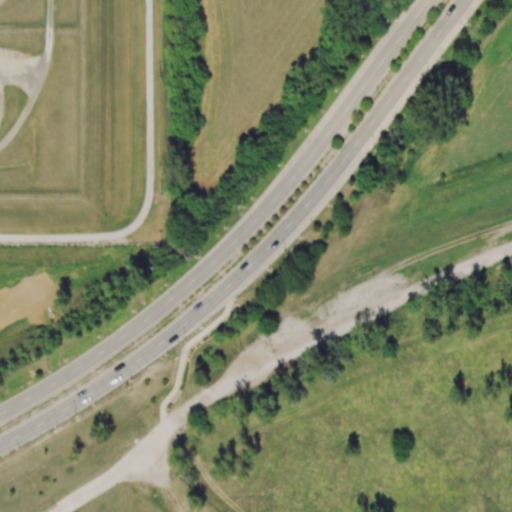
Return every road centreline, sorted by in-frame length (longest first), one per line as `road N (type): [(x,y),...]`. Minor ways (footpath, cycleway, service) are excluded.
road 1 (residential): [(55,511),(204,396),(511,249)]
road 2 (primary): [(272,239),(462,0)]
road 3 (primary): [(425,0),(251,220)]
road 4 (primary): [(251,220),(190,280),(69,372)]
road 5 (primary): [(91,391),(213,298),(272,239)]
